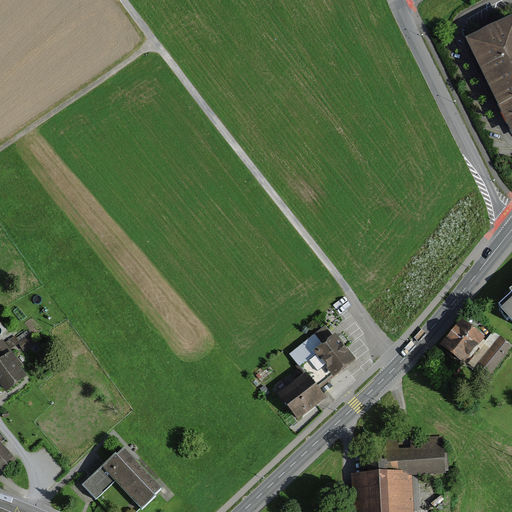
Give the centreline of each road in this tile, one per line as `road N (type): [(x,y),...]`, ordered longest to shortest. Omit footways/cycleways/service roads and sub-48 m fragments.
road 1 (primary): [(241,511),(400,362),(510,229)]
road 2 (track): [(349,293),(155,44)]
road 3 (residential): [(399,6),(510,229)]
road 4 (track): [(0,149),(155,44)]
